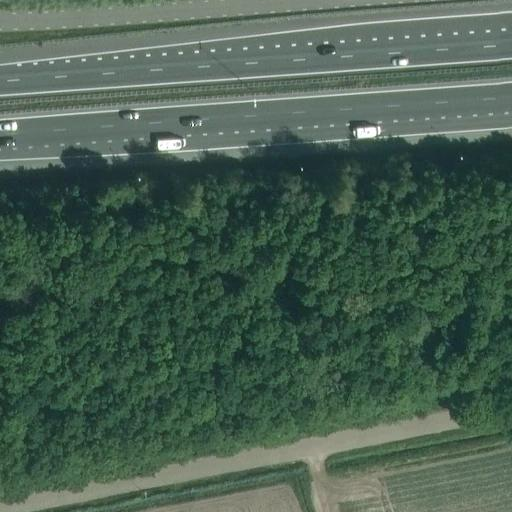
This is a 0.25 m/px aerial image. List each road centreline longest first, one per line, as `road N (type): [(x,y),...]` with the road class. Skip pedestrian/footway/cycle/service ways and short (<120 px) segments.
road 1 (unclassified): [(0,511),(511,413)]
road 2 (motorway): [(0,136),(511,97)]
road 3 (motorway): [(511,44),(0,81)]
road 4 (unclassified): [(0,24),(425,0)]
